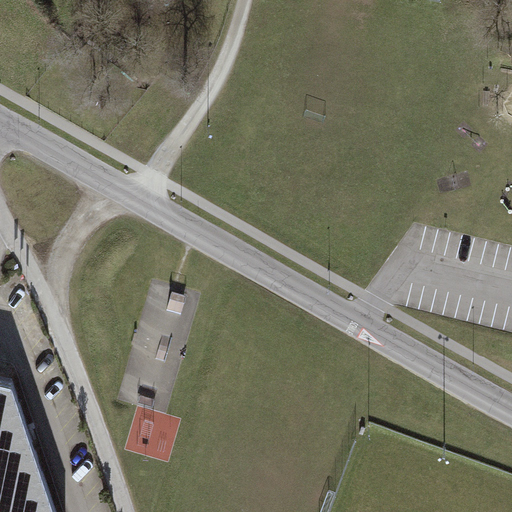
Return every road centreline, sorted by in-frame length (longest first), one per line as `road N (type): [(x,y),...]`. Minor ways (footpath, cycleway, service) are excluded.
road 1 (tertiary): [(511,409),(0,121)]
road 2 (track): [(0,210),(88,398),(124,511)]
